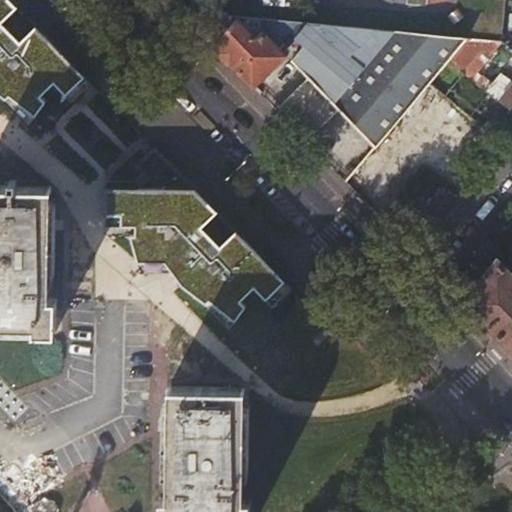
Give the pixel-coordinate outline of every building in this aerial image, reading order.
[(0,0),(0,93),(6,98),(9,94),(35,114),(46,100),(41,94),(55,81),(66,93),(79,82),(85,88),(91,82),(11,0),(0,0)] [(217,0),(198,0),(184,14),(215,44),(238,20),(217,0)] [(238,20),(215,44),(257,85),(286,56),(264,35),(259,40),(238,20)] [(362,131),(376,145),(450,59),(467,35),(322,23),(291,57),(309,75),(362,131)] [(481,48),(467,35),(450,59),(464,71),(481,48)] [(309,75),(281,103),(334,158),(362,131),(309,75)] [(511,85),(500,100),(511,109),(511,85)] [(293,286),(155,146),(137,165),(148,177),(138,187),(106,186),(106,213),(121,214),(121,225),(135,225),(136,233),(130,234),(138,262),(165,263),(183,284),(207,302),(210,299),(236,319),(247,305),(241,299),(255,285),(268,297),(280,286),(287,292),(293,286)] [(52,211),(52,186),(0,185),(0,323),(34,324),(34,332),(56,333),(57,298),(50,298),(50,292),(52,211)] [(433,220),(454,203),(444,190),(423,208),(433,220)] [(462,303),(511,353),(511,274),(499,260),(462,303)] [(244,388),(168,387),(168,415),(167,499),(161,499),(160,511),(248,511),(249,500),(243,500),(244,388)]
